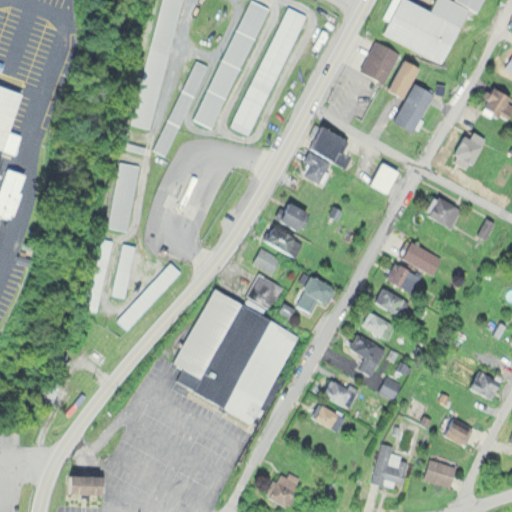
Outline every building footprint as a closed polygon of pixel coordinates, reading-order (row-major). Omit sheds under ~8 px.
[(150,128),(179,0),(159,0),(131,123),(150,128)] [(243,0),(196,120),(215,128),(264,3),(255,0),(243,0)] [(380,30),(439,61),(466,7),(452,0),(431,0),(427,9),(409,0),(387,0),(379,16),(386,19),(380,30)] [(304,12),(285,4),(230,125),(249,133),(304,12)] [(358,68),(383,82),(399,52),(375,39),(358,68)] [(152,149),(164,155),(206,64),(194,58),(152,149)] [(363,119),(380,85),(364,77),(347,111),(363,119)] [(391,120),(412,131),(433,92),(412,81),(391,120)] [(0,151),(13,155),(19,134),(7,131),(19,89),(0,83),(0,151)] [(348,138),(319,124),(308,146),(346,166),(351,155),(342,150),(348,138)] [(485,137),(466,126),(448,157),(467,168),(485,137)] [(299,172),(319,182),(328,161),(309,151),(299,172)] [(384,191),(397,171),(374,156),(361,176),(384,191)] [(137,164),(118,161),(107,227),(126,230),(137,164)] [(0,213),(7,216),(23,174),(5,167),(0,180),(0,213)] [(423,210),(448,227),(460,209),(435,192),(423,210)] [(295,229),(305,211),(283,199),(274,218),(295,229)] [(261,239),(294,257),(302,242),(269,224),(261,239)] [(83,308),(96,311),(110,239),(97,236),(83,308)] [(440,257),(407,239),(398,256),(431,274),(440,257)] [(110,293),(123,296),(135,245),(122,242),(110,293)] [(279,256),(259,246),(251,262),(272,272),(279,256)] [(115,319),(125,329),(179,270),(168,261),(115,319)] [(419,272),(391,262),(384,281),(412,291),(419,272)] [(315,299),(325,303),(334,286),(303,271),(297,282),(303,285),(294,303),(309,311),(315,299)] [(274,308),(284,284),(255,272),(246,296),(274,308)] [(211,287),(297,333),(250,421),(191,389),(199,375),(171,360),(211,287)] [(407,300),(380,287),(372,303),(400,316),(407,300)] [(386,339),(395,326),(370,309),(361,322),(386,339)] [(370,373),(384,348),(355,332),(347,346),(364,356),(358,366),(370,373)] [(499,381),(476,367),(466,384),(489,398),(499,381)] [(347,406),(357,389),(331,374),(321,391),(347,406)] [(377,390),(392,398),(401,382),(386,374),(377,390)] [(437,399),(471,415),(474,408),(441,392),(437,399)] [(344,415),(318,400),(309,416),(336,430),(344,415)] [(468,430),(453,417),(441,430),(457,444),(468,430)] [(390,451),(392,444),(379,441),(369,479),(399,487),(407,456),(390,451)] [(421,477),(448,485),(454,465),(427,457),(421,477)] [(300,479),(278,467),(263,495),(284,507),(300,479)] [(100,475),(67,475),(67,493),(100,493),(100,475)]
